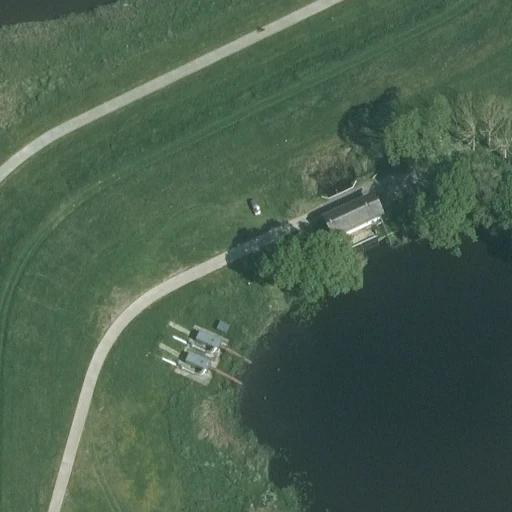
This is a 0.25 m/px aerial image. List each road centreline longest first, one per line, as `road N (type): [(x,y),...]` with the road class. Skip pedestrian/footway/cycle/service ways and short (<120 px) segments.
road 1 (track): [(474,0),(86,193),(32,246),(0,314)]
road 2 (unclassified): [(307,218),(415,177),(470,181),(511,195)]
